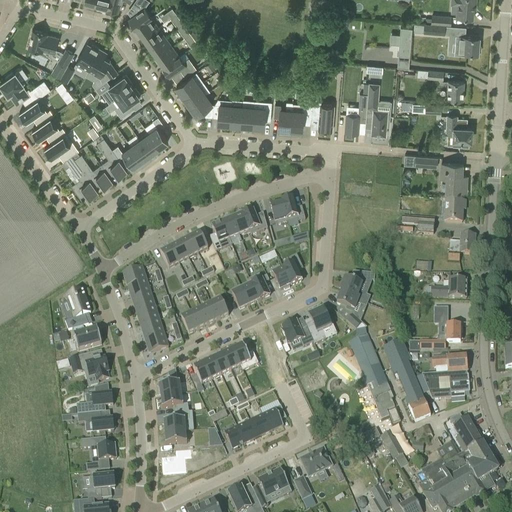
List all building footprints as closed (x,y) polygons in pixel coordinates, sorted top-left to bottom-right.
[(96,0),(95,6),(106,9),(107,9),(108,0),(96,0)] [(124,0),(130,4),(132,0),(108,0),(107,9),(106,9),(118,12),(120,0),(124,0)] [(148,0),(135,0),(132,5),(137,9),(138,9),(139,11),(128,19),(131,23),(129,24),(132,29),(134,28),(135,29),(135,28),(151,17),(152,17),(145,7),(149,1),(148,0)] [(451,0),(451,2),(457,2),(456,18),(473,19),(474,5),(476,5),(476,0),(451,0)] [(176,14),(172,8),(166,13),(170,18),(176,14)] [(445,24),(450,25),(451,17),(432,16),(432,18),(426,17),(425,22),(425,23),(424,23),(424,24),(431,25),(431,23),(445,24)] [(135,28),(135,29),(142,38),(158,27),(151,17),(135,28)] [(333,20),(331,28),(341,29),(342,21),(333,20)] [(423,33),(444,35),(445,24),(431,23),(431,25),(424,24),(424,23),(424,24),(423,33)] [(190,33),(183,24),(177,28),(184,38),(190,33)] [(142,38),(149,48),(165,37),(158,27),(142,38)] [(412,28),(400,27),(398,59),(409,60),(412,28)] [(55,54),(59,38),(43,34),(43,33),(32,30),(27,48),(36,50),(36,49),(55,54)] [(464,55),(465,53),(478,54),(478,52),(480,52),(481,46),(479,45),(479,37),(455,35),(454,54),(464,55)] [(165,37),(149,48),(156,58),(172,46),(165,37)] [(88,70),(100,49),(92,44),(91,46),(87,44),(76,63),(77,64),(76,65),(83,69),(84,67),(88,70)] [(156,58),(163,67),(179,56),(172,46),(156,58)] [(66,67),(74,53),(66,49),(58,62),(66,67)] [(109,61),(104,57),(106,53),(100,49),(88,70),(84,75),(85,76),(85,75),(94,80),(98,78),(102,83),(117,72),(109,61)] [(179,56),(163,67),(162,68),(163,69),(162,70),(165,74),(166,73),(169,77),(180,70),(185,77),(196,69),(188,58),(184,61),(179,55),(179,56)] [(215,69),(210,62),(205,66),(210,72),(215,69)] [(343,63),(322,62),(321,70),(343,72),(343,63)] [(66,83),(75,69),(68,65),(60,79),(66,83)] [(374,82),(382,82),(382,68),(374,68),(374,82)] [(417,77),(443,79),(444,72),(418,70),(417,77)] [(28,95),(20,83),(21,82),(15,73),(13,74),(12,72),(5,77),(7,79),(0,84),(8,96),(9,94),(16,104),(28,95)] [(109,104),(132,87),(130,84),(131,83),(126,75),(101,93),(109,104)] [(183,96),(198,85),(191,76),(176,87),(183,96)] [(447,100),(463,100),(464,81),(448,81),(447,100)] [(36,100),(38,99),(50,89),(45,82),(31,92),(36,100)] [(210,91),(203,82),(198,85),(183,96),(189,106),(205,94),(205,95),(210,91)] [(56,87),(68,103),(74,99),(62,83),(56,87)] [(389,120),(390,111),(377,110),(379,84),(368,83),(368,94),(365,122),(365,128),(372,128),(371,134),(376,135),(376,136),(381,137),(381,135),(385,135),(386,120),(389,120)] [(132,87),(109,104),(106,107),(109,112),(114,109),(121,118),(134,108),(130,103),(141,96),(135,88),(133,89),(132,87)] [(304,110),(312,110),(312,104),(314,89),(305,89),(304,110)] [(95,98),(91,92),(84,97),(88,103),(95,98)] [(212,117),(213,106),(214,104),(212,104),(205,95),(205,94),(189,106),(196,115),(201,111),(205,117),(212,117)] [(346,115),(344,132),(358,133),(359,122),(365,122),(368,94),(360,94),(358,116),(346,115)] [(35,99),(17,112),(24,123),(31,118),(33,120),(36,118),(39,123),(40,124),(49,118),(51,116),(47,110),(44,113),(42,110),(43,110),(35,99)] [(241,125),(242,107),(243,101),(243,100),(231,99),(231,106),(229,125),(241,125)] [(241,125),(252,126),(254,107),(254,102),(243,101),(242,107),(241,125)] [(229,125),(231,106),(219,105),(214,104),(213,106),(212,117),(218,118),(218,124),(229,125)] [(312,110),(311,118),(319,119),(318,130),(323,130),(323,132),(330,132),(330,131),(332,131),(334,106),(312,104),(312,110)] [(411,112),(441,114),(441,105),(412,104),(411,112)] [(290,129),(292,111),(285,110),(286,105),(274,105),(273,118),(279,119),(278,129),(290,129)] [(270,121),(271,109),(265,108),(254,107),(252,126),(264,127),(264,121),(270,121)] [(302,130),(304,112),(292,111),(290,129),(302,130)] [(95,114),(90,117),(97,129),(102,126),(95,114)] [(471,141),(472,128),(456,128),(457,116),(447,115),(446,134),(447,134),(447,144),(452,144),(452,145),(468,146),(468,141),(471,141)] [(149,133),(159,148),(163,146),(166,143),(168,142),(165,138),(159,130),(164,126),(158,117),(152,121),(157,127),(149,133)] [(39,123),(30,130),(37,141),(44,136),(46,138),(48,136),(52,141),(53,142),(61,136),(64,134),(60,128),(56,130),(55,128),(56,128),(49,118),(40,124),(39,123)] [(115,125),(104,133),(110,142),(122,134),(115,125)] [(147,131),(138,138),(139,140),(150,155),(156,150),(159,148),(149,133),(147,131)] [(100,164),(109,177),(113,174),(113,173),(115,172),(119,177),(127,171),(119,159),(112,150),(101,134),(95,138),(98,142),(96,143),(96,144),(97,143),(108,159),(101,165),(100,164)] [(52,141),(43,148),(50,159),(57,154),(59,156),(61,154),(65,160),(71,155),(77,151),(73,146),(69,148),(68,146),(68,145),(61,136),(53,142),(52,141)] [(139,140),(130,146),(141,161),(142,161),(148,156),(150,155),(139,140)] [(117,146),(112,150),(119,159),(123,155),(129,163),(132,167),(134,166),(141,161),(130,146),(122,152),(117,146)] [(109,177),(100,164),(100,165),(93,171),(81,155),(82,154),(81,154),(80,155),(77,151),(71,155),(74,160),(75,159),(95,187),(99,184),(98,184),(100,182),(104,187),(113,181),(109,177)] [(95,187),(75,159),(74,160),(71,155),(65,160),(63,162),(61,163),(65,169),(69,166),(79,180),(72,185),(71,185),(81,200),(81,199),(80,198),(84,195),(84,194),(86,192),(90,198),(98,192),(95,187)] [(415,156),(414,166),(436,168),(437,157),(415,156)] [(457,193),(459,193),(466,193),(467,176),(462,176),(463,165),(453,164),(441,163),(440,177),(447,178),(446,192),(447,192),(457,192),(457,193)] [(293,200),(281,203),(281,204),(287,224),(297,221),(298,223),(305,221),(302,208),(296,210),(293,200)] [(445,223),(462,224),(462,211),(465,211),(465,203),(446,202),(445,223)] [(281,204),(270,207),(276,227),(287,224),(281,204)] [(267,230),(263,214),(255,217),(253,212),(242,216),(249,233),(251,237),(267,230)] [(249,233),(242,216),(232,220),(239,237),(249,233)] [(402,225),(418,226),(434,227),(434,220),(402,218),(402,225)] [(239,237),(232,220),(222,224),(229,241),(239,237)] [(215,236),(209,238),(216,253),(221,251),(231,246),(229,241),(222,224),(212,228),(215,236)] [(434,227),(418,226),(417,235),(433,236),(434,227)] [(208,250),(199,234),(189,239),(198,255),(208,250)] [(299,236),(291,239),(293,245),(301,243),(299,236)] [(450,254),(449,263),(459,263),(460,255),(474,256),(475,237),(465,236),(461,236),(460,243),(450,243),(450,254)] [(198,255),(189,239),(180,244),(188,260),(198,255)] [(283,241),(274,243),(276,250),(285,248),(283,241)] [(178,265),(188,260),(180,244),(170,249),(178,265)] [(178,265),(170,249),(160,254),(169,270),(178,265)] [(246,253),(248,259),(255,256),(253,251),(246,253)] [(262,266),(269,263),(266,256),(259,260),(262,266)] [(292,263),(282,268),(291,287),(302,282),(297,272),(303,270),(296,256),(290,259),(292,263)] [(238,267),(232,270),(235,276),(241,273),(238,267)] [(146,282),(142,268),(122,275),(127,288),(146,282)] [(282,268),(272,272),(280,292),(283,290),(284,292),(290,289),(289,288),(291,287),(282,268)] [(375,277),(364,275),(363,283),(374,284),(375,277)] [(269,297),(263,285),(269,282),(266,277),(261,280),(259,276),(249,280),(252,286),(259,302),(269,297)] [(365,285),(355,282),(354,284),(344,280),(339,294),(341,294),(368,304),(370,299),(361,295),(365,285)] [(448,300),(466,300),(467,281),(450,281),(450,289),(431,288),(431,289),(427,289),(425,290),(425,298),(448,299),(448,300)] [(151,295),(146,282),(127,288),(131,301),(151,295)] [(259,302),(252,286),(242,291),(249,307),(259,302)] [(249,307),(242,291),(232,295),(239,312),(249,307)] [(68,332),(72,331),(83,328),(88,326),(85,316),(90,314),(90,313),(90,311),(89,311),(89,310),(88,308),(85,299),(85,298),(84,296),(83,295),(84,295),(83,293),(82,292),(66,298),(74,320),(65,323),(68,332)] [(368,304),(341,294),(337,306),(346,310),(345,313),(353,316),(357,306),(366,309),(368,304)] [(136,315),(155,308),(151,295),(131,301),(136,315)] [(228,317),(221,301),(210,305),(218,322),(228,317)] [(218,322),(210,305),(201,310),(208,326),(218,322)] [(140,328),(159,322),(155,308),(136,315),(140,328)] [(208,326),(201,310),(191,315),(199,331),(208,326)] [(330,328),(332,327),(329,320),(327,321),(323,311),(309,317),(313,325),(306,328),(306,329),(313,344),(314,346),(326,341),(322,333),(331,329),(330,328)] [(199,331),(191,315),(181,319),(188,336),(199,331)] [(365,331),(352,318),(346,324),(356,333),(365,331)] [(164,335),(159,322),(140,328),(144,341),(164,335)] [(313,344),(306,329),(300,332),(296,323),(290,325),(289,323),(282,326),(283,328),(282,329),(283,331),(281,332),(285,339),(287,338),(290,346),(300,342),(303,349),(313,344)] [(101,346),(97,330),(85,334),(83,328),(72,331),(78,353),(101,346)] [(437,343),(420,343),(420,346),(420,351),(445,351),(445,344),(460,344),(460,328),(446,328),(446,337),(437,337),(437,343)] [(168,349),(164,335),(144,341),(149,355),(168,349)] [(367,336),(349,344),(367,387),(375,384),(376,388),(387,384),(367,336)] [(405,400),(415,424),(430,417),(408,364),(411,363),(402,341),(383,349),(394,375),(397,374),(407,399),(405,400)] [(420,352),(420,351),(420,346),(420,343),(410,343),(410,352),(420,352)] [(242,347),(233,351),(240,368),(250,364),(251,364),(243,346),(242,346),(242,347)] [(233,351),(223,356),(231,373),(240,368),(233,351)] [(107,373),(109,373),(105,359),(92,362),(90,355),(70,360),(74,375),(75,375),(74,374),(80,372),(81,373),(82,373),(81,372),(87,370),(89,378),(95,377),(97,383),(108,380),(107,373)] [(223,356),(213,361),(221,377),(231,373),(223,356)] [(447,374),(467,373),(467,372),(469,370),(469,359),(466,357),(466,356),(446,358),(432,360),(433,369),(447,368),(447,374)] [(213,361),(203,365),(211,382),(221,377),(213,361)] [(194,369),(193,370),(201,387),(202,387),(202,386),(211,382),(203,365),(194,370),(194,369)] [(447,374),(421,376),(432,401),(451,400),(451,395),(469,393),(469,390),(466,388),(466,382),(468,380),(468,377),(467,377),(467,373),(468,373),(467,373),(447,374)] [(165,386),(158,387),(159,388),(161,399),(181,396),(179,385),(180,385),(180,384),(177,385),(176,378),(164,380),(165,386)] [(367,387),(381,421),(389,418),(386,412),(395,408),(388,393),(391,392),(387,384),(376,388),(375,384),(367,387)] [(254,398),(251,391),(246,393),(249,400),(254,398)] [(86,405),(76,406),(77,416),(101,414),(105,413),(105,407),(113,406),(112,393),(109,394),(95,395),(91,395),(91,396),(92,405),(86,405)] [(181,396),(161,399),(162,410),(162,411),(163,411),(176,409),(177,416),(189,414),(188,407),(183,407),(181,396)] [(274,411),(262,416),(270,434),(282,428),(283,428),(280,422),(286,419),(280,408),(275,410),(274,410),(274,411)] [(388,414),(393,426),(400,423),(395,410),(388,414)] [(77,416),(71,416),(71,418),(77,418),(78,425),(85,424),(86,434),(93,433),(93,434),(113,432),(113,430),(115,429),(114,422),(112,422),(112,419),(110,420),(101,421),(101,414),(77,416)] [(177,421),(164,422),(164,423),(165,434),(186,433),(185,421),(189,421),(189,414),(177,416),(177,421)] [(215,416),(210,419),(212,424),(218,422),(215,416)] [(262,416),(249,422),(257,440),(270,434),(262,416)] [(463,454),(460,456),(461,457),(482,444),(467,419),(453,427),(459,438),(456,440),(463,454)] [(249,422),(237,428),(245,446),(257,440),(249,422)] [(414,443),(431,434),(427,427),(410,436),(414,443)] [(224,434),(223,434),(232,452),(233,452),(232,451),(245,446),(237,428),(224,434)] [(209,449),(222,448),(215,430),(208,431),(209,449)] [(186,433),(165,434),(166,445),(165,445),(166,446),(179,445),(180,451),(192,450),(191,444),(186,444),(186,433)] [(404,455),(395,439),(393,440),(389,433),(380,438),(393,461),(395,460),(401,470),(408,466),(403,456),(404,455)] [(106,439),(81,442),(82,450),(97,448),(99,462),(116,460),(115,446),(106,446),(106,439)] [(375,442),(361,450),(365,457),(372,453),(379,449),(375,442)] [(354,443),(337,451),(340,457),(357,449),(354,443)] [(461,457),(460,456),(453,443),(439,451),(436,452),(440,461),(421,472),(427,483),(419,487),(427,501),(432,510),(438,507),(440,511),(451,511),(453,511),(451,509),(454,507),(455,508),(460,505),(459,504),(467,500),(467,501),(472,498),(471,497),(475,495),(476,498),(485,492),(481,486),(490,481),(487,477),(498,471),(482,444),(461,457)] [(332,468),(323,450),(299,461),(308,480),(332,468)] [(190,458),(189,451),(176,452),(177,458),(162,459),(163,474),(185,473),(184,458),(190,458)] [(92,465),(86,466),(86,473),(90,473),(97,472),(100,472),(99,465),(92,465)] [(254,495),(262,510),(268,507),(267,505),(268,504),(266,499),(280,492),(283,497),(291,494),(280,471),(257,482),(259,487),(252,490),(254,495)] [(115,490),(113,476),(97,478),(91,479),(89,479),(91,491),(87,491),(88,501),(94,501),(101,500),(101,492),(115,490)] [(311,497),(303,479),(293,483),(302,502),(311,497)] [(387,511),(390,510),(377,488),(370,493),(375,502),(368,505),(372,511),(387,511)] [(262,511),(262,510),(254,495),(246,499),(242,489),(228,495),(235,511),(262,511)] [(388,503),(393,511),(420,511),(413,500),(403,506),(398,497),(388,503)] [(88,501),(79,501),(80,511),(111,511),(109,511),(108,506),(95,507),(94,501),(88,501)] [(201,508),(202,511),(218,511),(214,502),(208,505),(208,503),(201,506),(202,508),(201,508)]
